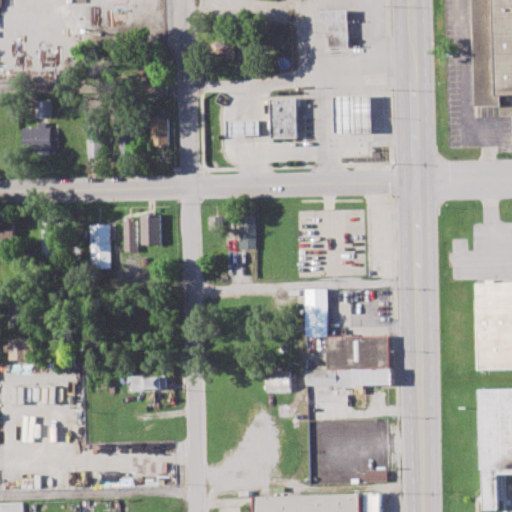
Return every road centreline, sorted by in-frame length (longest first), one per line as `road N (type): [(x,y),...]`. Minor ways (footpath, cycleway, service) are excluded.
road 1 (tertiary): [(511,178),(0,191)]
road 2 (primary): [(412,0),(424,511)]
road 3 (residential): [(190,186),(199,511)]
road 4 (residential): [(190,186),(184,0)]
